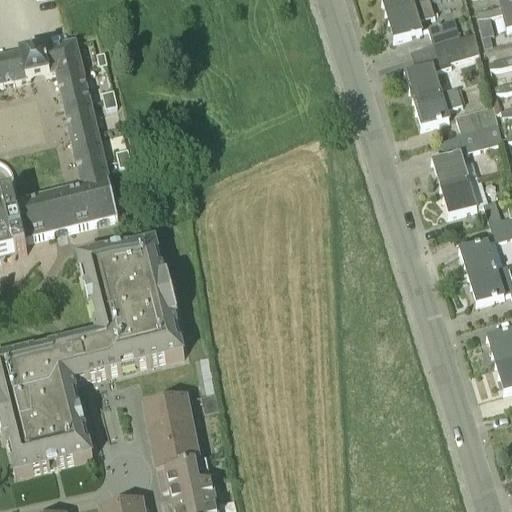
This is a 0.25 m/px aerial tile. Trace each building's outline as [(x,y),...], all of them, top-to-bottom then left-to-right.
[(390,17),(413,10),(412,8),(413,8),(410,0),(379,0),(383,9),(387,7),(390,17)] [(495,0),(499,13),(511,9),(511,0),(470,0),(471,2),(481,1),(486,0),(495,0)] [(394,47),(423,38),(419,27),(434,23),(429,5),(413,10),(390,17),(394,28),(389,29),(394,47)] [(501,21),(505,38),(511,35),(511,9),(499,13),(475,19),(477,26),(481,43),(493,41),(488,25),(501,21)] [(432,51),(460,43),(454,25),(427,33),(432,51)] [(479,60),(473,39),(460,43),(432,51),(440,75),(450,72),(449,69),(479,60)] [(0,167),(7,173),(9,175),(13,183),(0,186),(0,259),(14,256),(15,260),(27,257),(24,248),(117,224),(115,214),(148,206),(142,179),(110,187),(77,50),(9,64),(0,40),(0,167)] [(105,71),(102,59),(95,61),(98,73),(105,71)] [(511,62),(511,63),(511,64),(488,69),(489,76),(500,76),(511,72),(511,62)] [(440,99),(431,71),(415,76),(405,79),(410,97),(415,96),(418,106),(440,99)] [(511,88),(494,93),(496,100),(506,99),(511,97),(511,88)] [(422,135),(450,126),(447,116),(462,112),(457,94),(440,99),(418,106),(421,116),(416,117),(422,135)] [(117,113),(113,97),(102,100),(106,115),(117,113)] [(461,142),(497,131),(492,112),(455,123),(461,142)] [(509,124),(511,123),(511,114),(500,118),(501,124),(509,124)] [(465,155),(466,159),(502,149),(497,131),(461,142),(465,155)] [(130,172),(126,156),(114,159),(118,175),(130,172)] [(464,171),(461,159),(431,168),(437,186),(441,184),(445,195),(468,188),(469,187),(464,171)] [(449,224),(478,214),(470,189),(469,190),(468,188),(445,195),(448,205),(443,206),(449,224)] [(501,226),(500,224),(495,207),(482,211),(488,230),(501,226)] [(488,230),(493,246),(494,246),(494,247),(511,241),(511,224),(501,226),(488,230)] [(494,247),(494,246),(493,246),(488,248),(487,247),(458,256),(463,274),(468,272),(471,282),(503,273),(494,247)] [(74,389),(126,376),(185,361),(175,324),(178,323),(168,283),(165,284),(155,247),(78,267),(97,342),(0,366),(0,436),(3,447),(6,447),(15,483),(93,464),(74,389)] [(504,301),(510,300),(511,298),(511,295),(505,273),(503,273),(471,282),(474,292),(470,294),(475,311),(505,302),(504,301)] [(511,336),(487,344),(492,362),(497,360),(500,371),(511,367),(511,336)] [(504,399),(511,397),(511,367),(500,371),(503,380),(499,382),(504,399)] [(157,476),(159,475),(200,467),(186,404),(144,413),(157,476)] [(169,496),(211,486),(206,465),(200,467),(159,475),(163,497),(169,496)] [(172,511),(216,511),(212,486),(211,486),(169,496),(172,511)]
